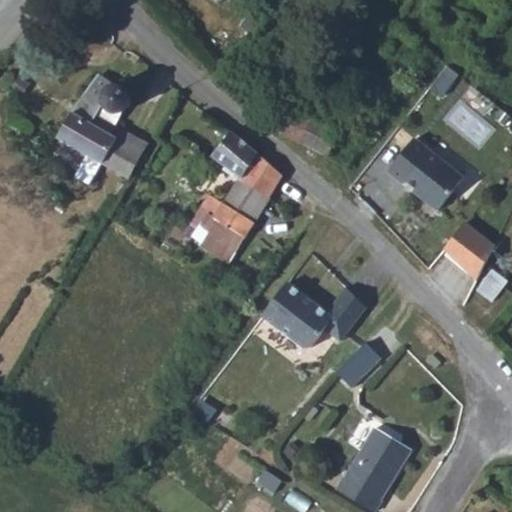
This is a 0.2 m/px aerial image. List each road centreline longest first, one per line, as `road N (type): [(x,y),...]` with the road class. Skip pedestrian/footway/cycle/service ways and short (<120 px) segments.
road 1 (residential): [(121,0),(132,27),(413,283),(505,386)]
road 2 (residential): [(505,386),(444,511)]
